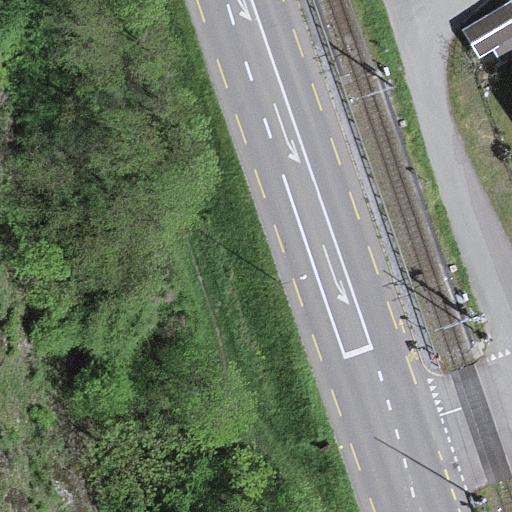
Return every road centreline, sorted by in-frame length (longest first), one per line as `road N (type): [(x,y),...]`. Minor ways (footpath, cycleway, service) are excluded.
road 1 (primary): [(242,0),(386,432)]
road 2 (residential): [(407,28),(511,322)]
road 3 (unclassified): [(511,387),(386,432)]
